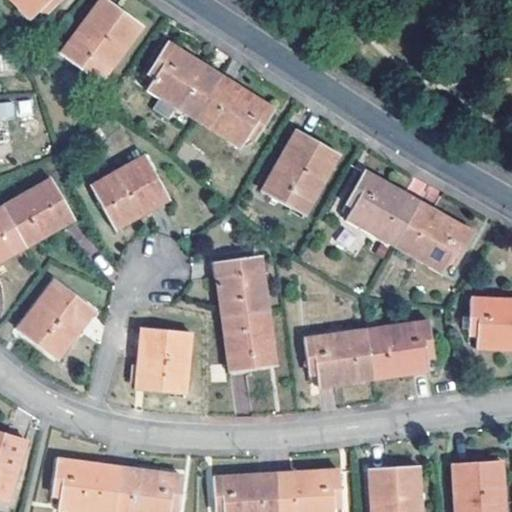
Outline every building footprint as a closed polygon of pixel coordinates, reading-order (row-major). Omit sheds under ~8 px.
[(10,0),(32,20),(45,6),(51,0),(55,0),(59,3),(62,0),(10,0)] [(55,0),(51,0),(45,6),(51,12),(59,3),(55,0)] [(85,41),(69,63),(98,85),(141,27),(103,0),(102,0),(76,35),(85,41)] [(61,57),(69,63),(85,41),(76,35),(61,57)] [(193,117),(219,79),(167,46),(159,57),(167,61),(160,73),(149,90),(193,117)] [(167,61),(159,57),(153,68),(160,73),(167,61)] [(257,120),(264,124),(272,112),(219,79),(193,117),(239,147),(250,131),(257,120)] [(32,100),(0,104),(0,120),(34,115),(32,100)] [(257,120),(250,131),(257,135),(264,124),(257,120)] [(285,175),(271,199),(303,216),(338,155),(298,132),(276,170),(285,175)] [(91,189),(113,230),(144,212),(140,204),(163,190),(146,158),(91,189)] [(285,175),(276,170),(262,194),(271,199),(285,175)] [(396,247),(418,205),(364,174),(357,187),(364,191),(358,203),(348,220),(396,247)] [(32,202),(56,189),(51,180),(27,194),(32,202)] [(364,191),(357,187),(351,198),(358,203),(364,191)] [(32,202),(27,194),(4,206),(26,246),(74,219),(56,189),(32,202)] [(140,204),(144,212),(168,199),(163,190),(140,204)] [(459,245),(466,249),(473,237),(418,205),(396,247),(443,274),(453,257),(459,245)] [(0,259),(26,246),(4,206),(0,208),(0,259)] [(459,245),(453,257),(460,260),(466,249),(459,245)] [(260,255),(248,257),(252,286),(264,285),(260,255)] [(252,286),(248,257),(214,262),(222,318),(268,312),(264,285),(252,286)] [(45,316),(28,339),(57,361),(94,311),(57,284),(37,310),(45,316)] [(477,313),(476,327),(475,347),(511,349),(511,301),(469,300),(468,313),(477,313)] [(20,333),(28,339),(45,316),(37,310),(20,333)] [(260,340),(272,338),(268,312),(222,318),(231,373),(263,368),(260,340)] [(477,313),(468,313),(459,312),(458,325),(476,327),(477,313)] [(429,323),(366,332),(373,378),(427,371),(425,351),(423,338),(431,337),(429,323)] [(151,364),(148,392),(184,395),(189,334),(142,329),(139,363),(151,364)] [(316,353),(317,365),(319,385),(373,378),(366,332),(305,340),(307,354),(316,353)] [(433,350),(431,337),(423,338),(425,351),(433,350)] [(276,367),(272,338),(260,340),(263,368),(276,367)] [(307,354),(309,366),(317,365),(316,353),(307,354)] [(151,364),(139,363),(137,391),(148,392),(151,364)] [(0,488),(5,472),(15,475),(25,442),(0,433),(0,488)] [(57,462),(56,475),(64,476),(62,489),(60,510),(78,511),(113,511),(119,471),(57,462)] [(454,467),(456,510),(467,509),(466,511),(503,511),(502,465),(454,467)] [(372,472),(374,511),(420,511),(419,469),(372,472)] [(167,511),(169,503),(171,491),(179,492),(181,480),(119,471),(113,511),(167,511)] [(5,472),(0,488),(0,498),(7,501),(15,475),(5,472)] [(339,473),(278,477),(279,511),(334,511),(334,502),(333,489),(341,489),(339,473)] [(56,475),(54,488),(62,489),(64,476),(56,475)] [(214,480),(215,495),(222,495),(223,507),(222,511),(279,511),(278,477),(214,480)] [(342,501),(341,489),(333,489),(334,502),(342,501)] [(178,504),(179,492),(171,491),(169,503),(178,504)]
